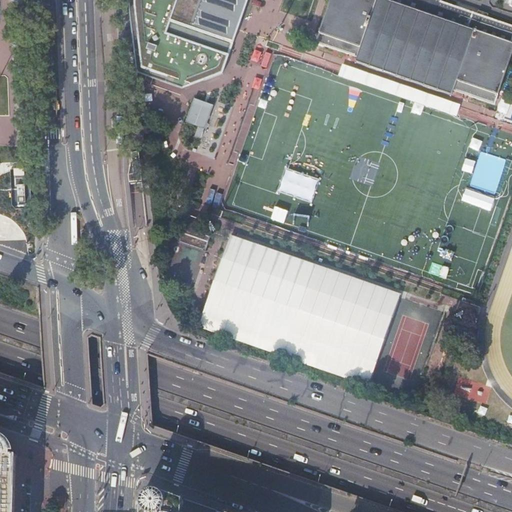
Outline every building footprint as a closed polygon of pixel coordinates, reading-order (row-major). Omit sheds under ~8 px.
[(132,0),(129,9),(131,26),(136,74),(184,90),(224,74),(249,0),(132,0)] [(453,90),(495,105),(511,54),(511,25),(441,1),(441,0),(330,0),(316,43),(357,57),(355,63),(451,96),(453,90)] [(0,72),(10,72),(12,18),(0,18),(0,72)] [(185,121),(203,128),(211,106),(194,99),(185,121)] [(130,152),(132,165),(132,173),(133,178),(141,178),(139,152),(130,152)] [(179,242),(206,251),(210,236),(202,233),(205,220),(189,214),(179,242)] [(239,233),(438,302),(443,288),(444,285),(245,216),(244,217),(239,233)] [(244,338),(273,254),(230,239),(201,323),(244,338)] [(273,254),(244,338),(286,353),(316,269),(273,254)] [(14,511),(15,486),(16,455),(11,455),(11,452),(14,452),(13,448),(12,445),(10,442),(7,439),(4,436),(0,434),(0,511),(14,511)] [(212,511),(183,507),(183,499),(156,489),(154,489),(151,489),(149,490),(147,490),(146,491),(144,493),(143,495),(142,496),(141,499),(141,501),(141,505),(140,511),(212,511)] [(212,511),(216,511),(217,511),(189,501),(183,499),(183,507),(212,511)]
